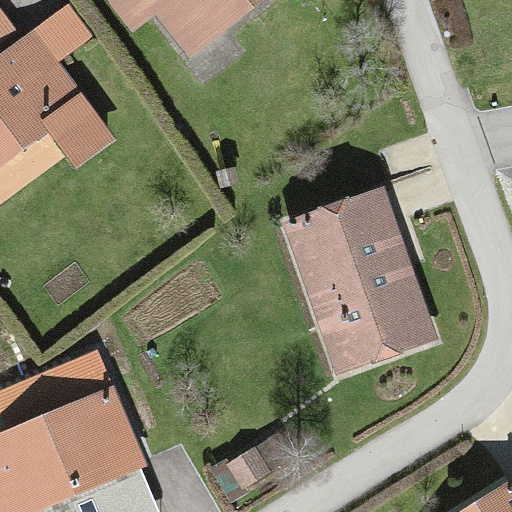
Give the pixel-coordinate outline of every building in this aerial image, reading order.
[(284,0),(123,0),(111,10),(136,43),(160,24),(195,68),(284,0)] [(35,45),(0,71),(0,179),(58,136),(74,158),(103,137),(35,45)] [(383,204),(284,237),(332,383),(431,351),(383,204)] [(107,403),(0,447),(0,511),(55,511),(138,478),(107,403)] [(511,511),(511,497),(487,511),(511,511)]
